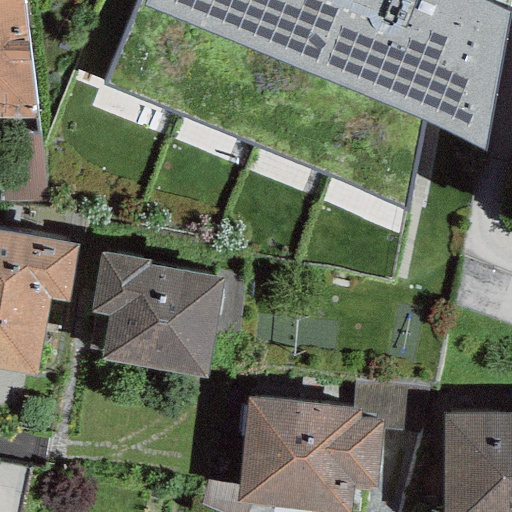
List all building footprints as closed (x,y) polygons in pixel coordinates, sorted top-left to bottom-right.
[(24,0),(0,0),(0,118),(38,119),(24,0)] [(509,0),(139,0),(104,87),(406,212),(420,123),(484,151),(509,0)] [(77,245),(0,231),(0,370),(37,377),(51,300),(67,303),(77,245)] [(99,361),(208,380),(226,279),(149,265),(150,260),(101,251),(89,314),(107,317),(99,361)] [(360,418),(383,420),(382,431),(402,433),(406,384),(353,380),(350,408),(360,409),(360,418)] [(350,408),(246,398),(236,503),(325,511),(350,511),(352,489),(375,491),(382,431),(383,420),(360,418),(360,409),(350,408)] [(511,511),(511,415),(442,415),(441,511),(511,511)]
